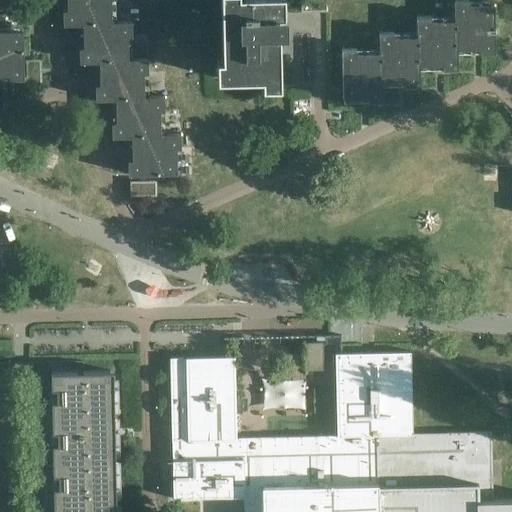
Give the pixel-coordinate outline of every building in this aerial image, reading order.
[(62,25),(83,25),(111,24),(111,22),(110,0),(67,0),(67,10),(62,10),(62,25)] [(275,48),(279,48),(279,34),(275,34),(275,15),(284,15),(284,0),(220,0),(222,54),(226,54),(226,58),(217,59),(217,79),(244,78),(244,74),(255,74),(255,78),(262,78),(262,86),(280,86),(280,59),(276,59),(275,48)] [(453,1),(454,21),(456,21),(457,49),(480,49),(480,53),(495,53),(494,4),(468,5),(468,0),(453,1)] [(457,69),(457,49),(456,21),(454,21),(431,21),(431,17),(416,17),(417,37),(419,37),(419,66),(442,65),(442,70),(457,69)] [(131,21),(111,22),(111,24),(83,25),(83,37),(92,37),(92,47),(79,48),(79,63),(99,62),(128,62),(128,59),(127,36),(132,36),(131,21)] [(0,74),(9,75),(9,80),(24,79),(23,31),(0,31),(0,74)] [(420,86),(419,66),(419,37),(417,37),(393,37),(393,33),(379,33),(379,53),(381,53),(382,82),(405,81),(405,86),(420,86)] [(382,102),(382,82),(381,53),(379,53),(356,54),(356,49),(341,50),(342,98),(367,98),(368,102),(382,102)] [(148,59),(128,59),(128,62),(99,62),(99,75),(100,75),(100,85),(95,85),(95,99),(116,99),(144,99),(144,97),(143,74),(148,73),(148,59)] [(164,96),(144,97),(144,99),(116,99),(116,112),(124,112),(124,122),(111,122),(111,137),(132,137),(160,136),(160,134),(160,111),(164,111),(164,96)] [(180,134),(160,134),(160,136),(132,137),(132,150),(133,150),(133,160),(128,160),(128,175),(177,174),(176,148),(181,148),(180,134)] [(308,370),(323,370),(322,342),(307,342),(308,370)] [(511,511),(511,483),(502,484),(484,484),(484,449),(492,449),(491,432),(412,434),(410,352),(374,352),(335,353),(337,435),(224,438),(225,443),(217,443),(217,438),(212,438),(211,423),(235,422),(234,358),(170,359),(171,440),(173,440),(173,461),(172,461),(173,490),(190,489),(190,499),(243,498),(243,511),(511,511)] [(51,389),(57,389),(63,389),(63,395),(57,395),(57,401),(51,401),(52,417),(114,415),(113,374),(109,371),(51,372),(51,389)] [(114,431),(114,415),(52,417),(52,432),(58,432),(58,444),(52,444),(53,460),(115,458),(115,443),(103,443),(103,431),(114,431)] [(116,502),(115,458),(53,460),(53,475),(58,475),(59,487),(53,487),(54,503),(116,502)] [(116,511),(116,502),(54,503),(53,511),(116,511)]
